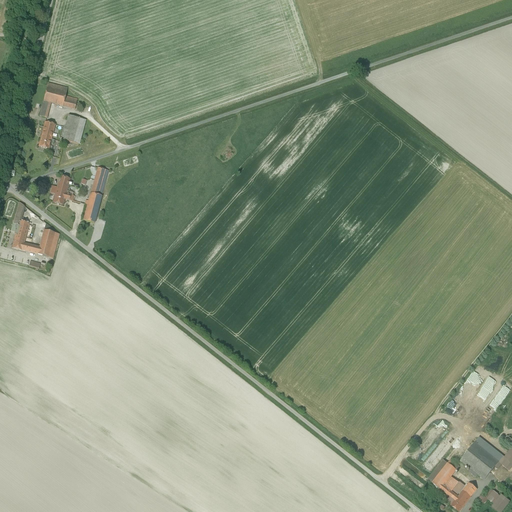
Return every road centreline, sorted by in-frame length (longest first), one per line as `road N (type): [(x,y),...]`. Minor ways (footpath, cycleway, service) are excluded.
road 1 (track): [(10,188),(511,18)]
road 2 (track): [(418,511),(10,188)]
road 3 (unclassified): [(0,191),(50,0)]
